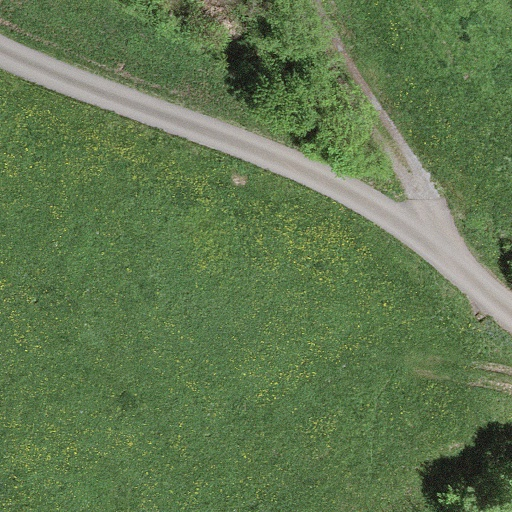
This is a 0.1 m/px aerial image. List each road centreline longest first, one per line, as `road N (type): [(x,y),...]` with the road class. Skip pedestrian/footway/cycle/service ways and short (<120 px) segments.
road 1 (unclassified): [(511,317),(327,179),(0,46)]
road 2 (track): [(432,257),(402,171),(313,0)]
